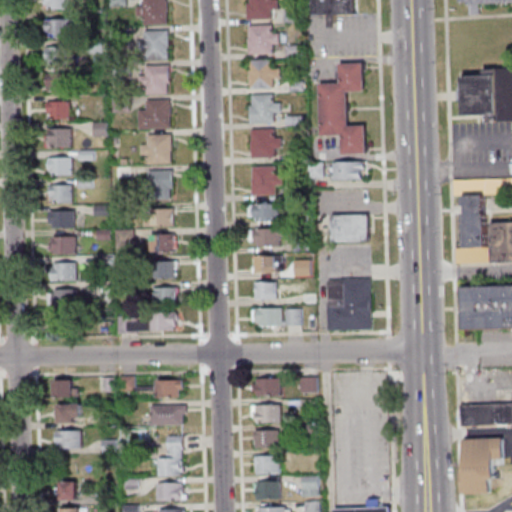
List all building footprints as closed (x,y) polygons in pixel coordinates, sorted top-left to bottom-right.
[(68,0),(69,9),(48,10),(47,0),(68,0)] [(166,0),(167,24),(144,25),(144,16),(136,16),(136,7),(144,7),(143,0),(166,0)] [(271,19),(247,19),(246,5),(250,5),(249,0),(276,0),(276,8),(270,9),(271,19)] [(355,0),(355,14),(316,15),(315,0),(355,0)] [(511,0),(511,4),(480,6),(481,15),(469,16),(468,3),(461,3),(460,0),(511,0)] [(300,10),(301,22),(284,22),(284,11),(300,10)] [(75,20),(75,32),(67,32),(67,36),(49,37),(49,31),(45,31),(45,21),(75,20)] [(249,26),(271,26),(271,35),(278,34),(279,44),(271,44),(271,54),(249,55),(249,26)] [(110,44),(110,29),(127,28),(127,44),(110,44)] [(144,32),(167,31),(167,60),(145,60),(145,51),(138,51),(138,42),(144,41),(144,32)] [(101,53),(88,54),(88,41),(101,40),(101,53)] [(285,46),(300,46),(300,55),(285,56),(285,46)] [(69,47),(69,64),(46,64),(46,48),(69,47)] [(272,61),(273,69),(279,69),(279,78),(273,78),(273,87),(249,88),(249,61),(272,61)] [(129,77),(113,78),(113,63),(129,63),(129,77)] [(347,93),(347,84),(340,84),(339,65),(363,64),(364,92),(347,93)] [(146,94),(145,66),(169,65),(169,83),(166,83),(167,94),(146,94)] [(463,75),(485,74),(484,68),(511,66),(511,119),(484,121),(484,114),(464,114),(463,75)] [(46,74),(69,74),(69,91),(47,92),(46,74)] [(302,81),(302,91),(289,92),(289,81),(302,81)] [(342,136),(321,136),(320,85),(340,84),(347,84),(347,93),(348,127),(342,127),(342,136)] [(252,96),(273,96),(273,103),(280,103),(280,112),(273,112),(274,123),(250,124),(250,107),(252,107),(252,96)] [(128,112),(113,112),(112,98),(128,98),(128,112)] [(170,129),(138,129),(138,111),(147,111),(146,101),(169,101),(170,129)] [(69,102),(69,118),(51,118),(51,113),(48,113),(48,102),(69,102)] [(286,116),(303,116),(303,124),(286,125),(286,116)] [(94,136),(93,122),(106,122),(107,136),(94,136)] [(342,155),(342,136),(342,127),(348,127),(365,127),(366,154),(342,155)] [(49,130),(71,129),(72,147),(50,148),(49,130)] [(274,130),(274,139),(281,139),(281,147),(274,147),(274,157),(252,158),(251,130),(274,130)] [(147,164),(147,155),(141,155),(141,146),(147,145),(147,136),(171,135),(171,163),(147,164)] [(79,150),(93,150),(94,160),(80,160),(79,150)] [(291,151),(302,150),(302,161),(291,161),(291,151)] [(72,157),(73,174),(49,175),(48,158),(72,157)] [(322,177),(310,178),(310,163),(322,162),(322,177)] [(334,181),(334,164),(361,163),(361,180),(334,181)] [(129,176),(115,177),(115,168),(128,167),(129,176)] [(275,194),(252,195),(252,181),(253,181),(253,168),(274,167),(275,176),(281,176),(282,185),(275,185),(275,194)] [(169,199),(149,200),(149,191),(141,191),(141,182),(148,181),(148,171),(171,171),(171,188),(169,188),(169,199)] [(511,176),(511,192),(455,195),(455,179),(511,176)] [(78,178),(92,178),(92,188),(78,188),(78,178)] [(72,184),(72,202),(53,203),(52,185),(72,184)] [(301,187),(301,197),(287,197),(287,187),(301,187)] [(465,194),(485,194),(485,203),(484,203),(484,212),(486,212),(487,246),(466,246),(466,243),(465,243),(465,239),(466,239),(466,235),(465,235),(465,231),(466,231),(466,227),(465,227),(465,224),(466,224),(465,221),(464,221),(464,216),(465,216),(465,213),(468,213),(468,204),(465,204),(465,194)] [(249,204),(278,204),(279,221),(254,222),(254,216),(249,217),(249,204)] [(109,206),(109,215),(95,215),(94,206),(109,206)] [(152,226),(152,210),(172,209),(172,225),(152,226)] [(75,211),(75,228),(53,228),(52,223),(49,223),(49,212),(75,211)] [(293,215),(305,215),(305,225),(293,225),(293,215)] [(368,242),(332,243),(332,217),(367,216),(368,242)] [(511,220),(491,222),(492,245),(493,261),(501,261),(501,258),(505,258),(505,261),(511,260),(511,220)] [(285,229),(285,236),(278,236),(279,246),(257,246),(257,242),(254,242),(254,230),(285,229)] [(97,230),(110,230),(110,240),(97,240),(97,230)] [(134,248),(116,248),(116,230),(133,230),(134,248)] [(174,252),(153,253),(152,235),(174,235),(174,252)] [(52,237),(76,237),(76,254),(52,255),(52,237)] [(307,241),(307,251),(293,252),(292,241),(307,241)] [(493,261),(457,262),(457,247),(466,246),(487,246),(492,245),(493,261)] [(254,257),(282,256),(283,262),(275,262),(275,272),(254,273),(254,257)] [(111,257),(112,266),(97,267),(97,257),(111,257)] [(155,278),(154,263),(175,262),(175,278),(155,278)] [(52,268),(54,268),(54,264),(76,264),(77,281),(52,281),(52,268)] [(328,331),(327,305),(343,304),(342,280),(369,279),(370,329),(328,331)] [(132,292),(117,293),(117,281),(132,281),(132,292)] [(255,283),(275,282),(276,298),(255,299),(255,283)] [(511,284),(464,286),(466,330),(511,327),(511,284)] [(176,305),(156,306),(155,289),(175,288),(176,305)] [(52,293),(54,293),(54,290),(77,290),(78,307),(53,308),(52,293)] [(301,294),(315,293),(315,303),(301,303),(301,294)] [(256,323),(256,310),(282,309),(282,325),(259,326),(259,323),(256,323)] [(300,309),(301,324),(286,325),(285,309),(300,309)] [(53,315),(74,314),(75,329),(58,330),(58,326),(53,326),(53,315)] [(119,333),(118,316),(137,316),(137,322),(150,322),(150,315),(176,314),(176,327),(174,327),(174,330),(151,331),(151,330),(137,330),(137,333),(119,333)] [(133,376),(134,390),(121,390),(121,377),(133,376)] [(316,392),(301,392),(300,377),(315,376),(316,392)] [(114,391),(98,391),(97,377),(113,377),(114,391)] [(71,397),(55,397),(55,379),(70,378),(71,397)] [(177,397),(156,398),(156,380),(181,379),(181,388),(176,388),(177,397)] [(280,395),(258,396),(258,380),(279,379),(280,395)] [(58,422),(57,403),(79,403),(79,416),(72,416),(73,421),(58,422)] [(511,403),(464,405),(465,425),(511,423),(511,403)] [(181,423),(151,424),(150,405),(181,404),(181,423)] [(279,422),(258,423),(257,406),(279,405),(279,422)] [(101,427),(101,413),(114,413),(114,426),(101,427)] [(317,434),(302,435),(302,425),(317,424),(317,434)] [(58,449),(58,444),(56,445),(56,431),(79,430),(79,448),(58,449)] [(255,448),(255,431),(277,430),(278,447),(255,448)] [(179,475),(157,476),(157,458),(168,458),(167,437),(181,436),(181,449),(179,449),(179,475)] [(463,494),(492,493),(491,481),(494,481),(493,459),(503,459),(502,438),(464,440),(465,469),(462,469),(463,494)] [(101,440),(115,440),(115,453),(102,454),(101,440)] [(278,474),(257,474),(256,457),(277,456),(278,474)] [(316,496),(302,497),(301,477),(316,477),(316,496)] [(60,480),(74,480),(74,498),(60,498),(60,480)] [(124,489),(124,480),(137,480),(138,488),(124,489)] [(157,500),(156,484),(180,483),(180,487),(182,487),(182,494),(180,494),(180,500),(157,500)] [(258,499),(258,483),(279,483),(279,499),(258,499)] [(103,492),(116,492),(117,504),(103,504),(103,492)] [(318,511),(304,511),(304,503),(318,502),(318,511)]
